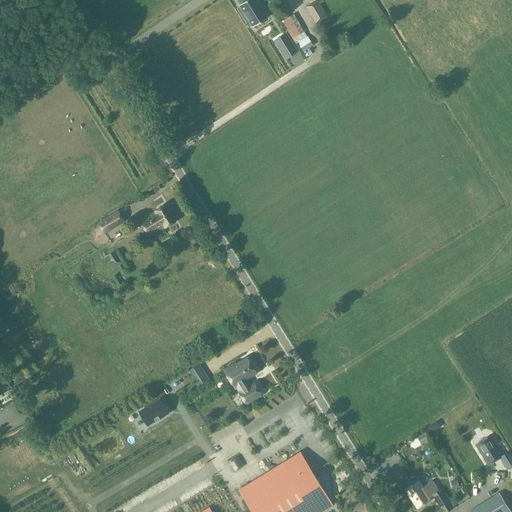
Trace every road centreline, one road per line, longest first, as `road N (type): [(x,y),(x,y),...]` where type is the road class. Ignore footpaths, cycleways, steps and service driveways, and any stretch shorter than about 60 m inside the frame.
road 1 (tertiary): [(72,0),(389,511)]
road 2 (track): [(283,80),(169,156)]
